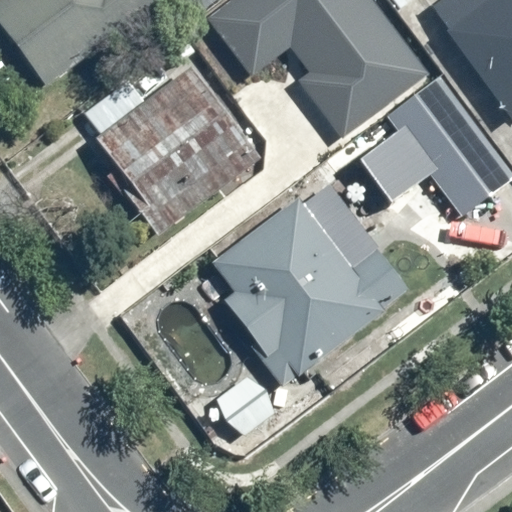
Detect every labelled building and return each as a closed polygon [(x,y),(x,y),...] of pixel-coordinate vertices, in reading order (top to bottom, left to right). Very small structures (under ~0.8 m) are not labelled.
[(0,0),(0,31),(43,88),(161,0),(0,0)] [(179,0),(193,17),(214,0),(179,0)] [(370,0),(233,0),(205,21),(248,79),(288,50),(307,77),(296,85),(340,144),(429,78),(370,0)] [(415,0),(386,0),(397,14),(415,0)] [(511,0),(443,0),(425,14),(509,129),(511,126),(511,0)] [(189,69),(91,143),(131,196),(123,202),(156,245),(262,164),(189,69)] [(396,138),(356,167),(389,211),(431,180),(459,219),(511,180),(438,81),(383,121),(396,138)] [(302,210),(297,203),(210,268),(232,298),(221,306),(280,384),(403,293),(327,191),(302,210)] [(276,412),(245,374),(208,404),(239,442),(276,412)]
